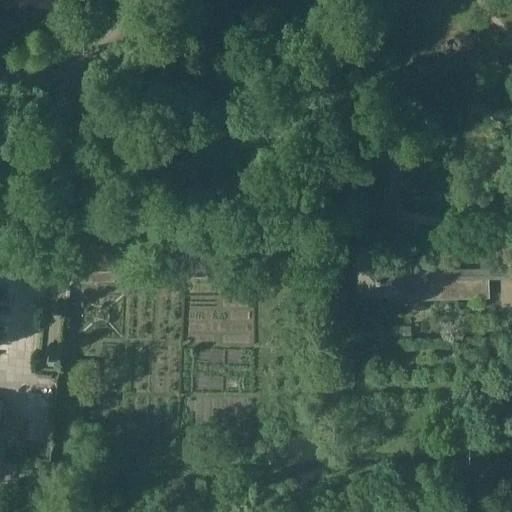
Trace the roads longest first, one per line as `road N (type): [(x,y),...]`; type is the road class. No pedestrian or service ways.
road 1 (track): [(124,186),(145,194),(376,192)]
road 2 (track): [(124,186),(107,231),(53,246),(45,285),(67,293)]
road 3 (track): [(376,192),(511,217)]
road 4 (track): [(54,74),(88,155),(124,186)]
